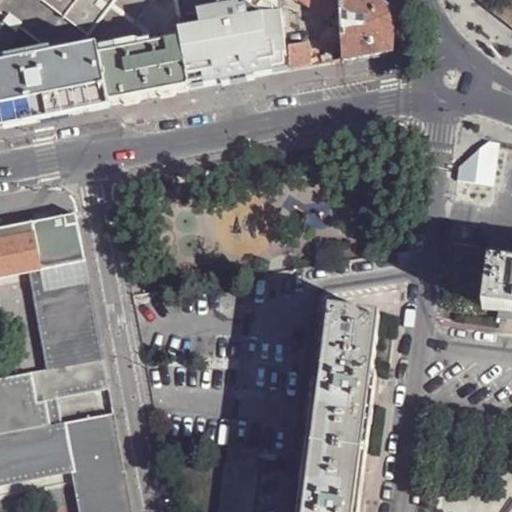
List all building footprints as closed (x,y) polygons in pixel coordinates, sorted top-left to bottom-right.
[(0,0),(0,127),(8,126),(76,113),(111,106),(101,55),(100,52),(99,47),(0,66),(0,0)] [(0,0),(0,66),(99,47),(100,52),(180,36),(177,21),(154,2),(150,0),(0,0)] [(155,0),(154,2),(177,21),(180,36),(181,42),(190,90),(237,79),(288,70),(286,49),(282,8),(272,0),(155,0)] [(340,13),(340,6),(344,0),(298,0),(325,24),(336,12),(336,14),(340,13)] [(374,0),(344,0),(340,6),(340,13),(340,15),(348,14),(348,22),(341,22),(342,63),(392,54),(395,15),(374,0)] [(181,42),(101,55),(111,106),(152,97),(190,90),(181,42)] [(307,47),(286,49),(288,70),(289,72),(309,68),(307,47)] [(62,426),(53,428),(48,403),(58,401),(111,390),(102,342),(48,352),(51,372),(0,381),(0,280),(32,274),(86,263),(77,216),(0,230),(0,497),(73,483),(79,511),(135,511),(116,415),(62,426)] [(102,342),(86,263),(32,274),(48,352),(102,342)] [(511,265),(489,263),(482,309),(499,312),(511,313),(511,265)] [(330,310),(303,511),(354,511),(357,497),(370,401),(372,378),(380,316),(330,310)] [(511,321),(511,313),(499,312),(498,320),(511,321)] [(380,379),(372,378),(370,401),(378,402),(380,379)] [(58,401),(48,403),(53,428),(62,426),(58,401)] [(229,449),(220,511),(250,511),(259,453),(229,449)] [(363,511),(365,498),(357,497),(354,511),(363,511)]
